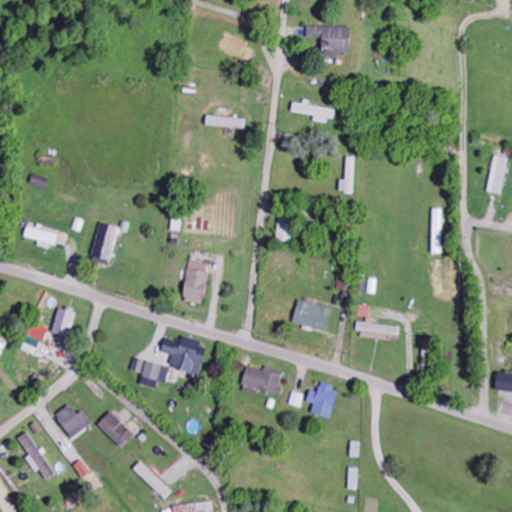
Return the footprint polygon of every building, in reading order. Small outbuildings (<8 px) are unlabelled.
[(321,59),(339,60),(339,55),(349,55),(350,28),(307,27),(306,39),(322,40),(321,59)] [(315,116),(315,121),(335,123),(337,110),(307,107),(307,106),(293,104),(292,114),(315,116)] [(245,131),(247,121),(206,116),(205,127),(245,131)] [(502,196),(510,160),(495,157),(488,193),(502,196)] [(356,194),(357,158),(348,158),(347,182),(341,181),(340,194),(356,194)] [(442,255),(442,210),(432,210),(433,255),(442,255)] [(292,243),(293,217),(278,217),(277,243),(292,243)] [(111,263),(120,229),(100,224),(91,258),(111,263)] [(25,238),(39,243),(38,247),(53,251),(57,236),(28,227),(25,238)] [(203,305),(209,266),(189,263),(183,302),(203,305)] [(293,326),(327,332),(331,308),(297,303),(293,326)] [(358,318),(370,318),(371,308),(359,307),(358,318)] [(76,314),(59,310),(53,334),(70,339),(76,314)] [(401,328),(374,325),(374,319),(367,318),(366,324),(360,323),(358,338),(391,342),(392,337),(400,338),(401,328)] [(50,330),(35,323),(28,336),(44,343),(50,330)] [(22,351),(36,357),(43,343),(28,337),(22,351)] [(206,349),(200,348),(201,342),(182,338),(181,344),(165,340),(161,355),(172,357),(169,369),(200,376),(206,349)] [(0,358),(2,360),(8,343),(0,340),(0,358)] [(159,383),(166,384),(170,369),(139,361),(136,374),(143,375),(140,386),(157,390),(159,383)] [(264,372),(248,368),(241,393),(257,397),(258,391),(278,396),(284,372),(265,367),(264,372)] [(496,393),(511,393),(511,375),(497,375),(496,393)] [(311,391),(307,403),(315,405),(312,415),(331,421),(340,391),(321,385),(318,394),(311,391)] [(302,409),(305,396),(294,393),(290,406),(302,409)] [(55,417),(71,440),(92,426),(82,412),(77,415),(70,406),(55,417)] [(97,427),(121,449),(134,436),(110,414),(97,427)] [(18,440),(30,457),(26,460),(36,474),(40,472),(47,482),(56,475),(27,434),(18,440)] [(73,468),(83,480),(91,473),(81,461),(73,468)] [(172,494),(141,462),(133,470),(164,502),(172,494)] [(359,470),(350,470),(349,491),(359,492),(359,470)] [(212,511),(215,511),(212,501),(173,509),(173,511),(212,511)]
